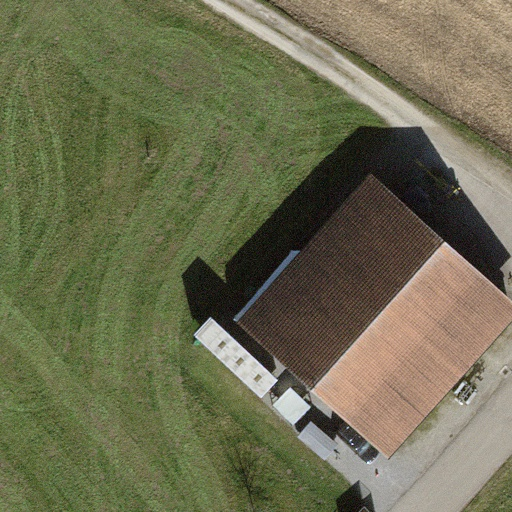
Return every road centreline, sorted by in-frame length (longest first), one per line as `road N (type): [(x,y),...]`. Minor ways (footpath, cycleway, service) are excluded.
road 1 (track): [(511,205),(373,89),(220,0)]
road 2 (unclassified): [(417,511),(511,404)]
